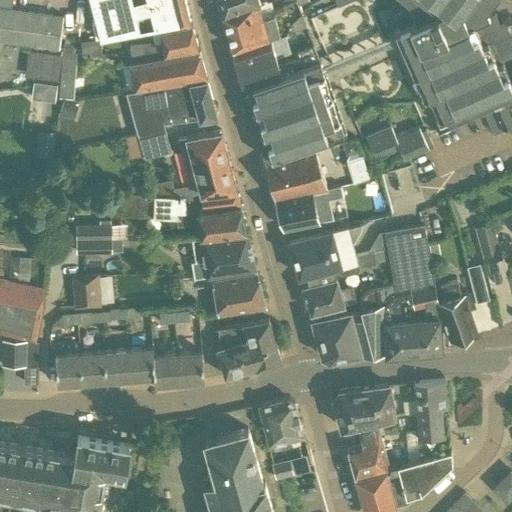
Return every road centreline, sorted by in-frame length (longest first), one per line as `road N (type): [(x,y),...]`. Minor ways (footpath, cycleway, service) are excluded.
road 1 (residential): [(203,0),(306,377)]
road 2 (unclassified): [(0,403),(195,398),(306,377)]
road 3 (unclassified): [(499,360),(306,377)]
road 4 (residential): [(431,511),(490,450),(499,360)]
road 5 (residential): [(306,377),(343,511)]
